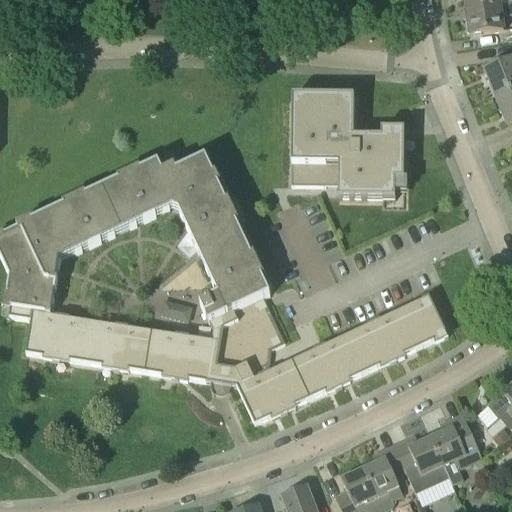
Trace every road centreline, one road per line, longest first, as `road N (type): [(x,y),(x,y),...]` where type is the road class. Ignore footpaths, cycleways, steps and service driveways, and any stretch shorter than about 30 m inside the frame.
road 1 (residential): [(97,511),(277,461),(511,344)]
road 2 (residential): [(430,64),(162,45),(0,58)]
road 3 (residential): [(511,271),(430,64)]
